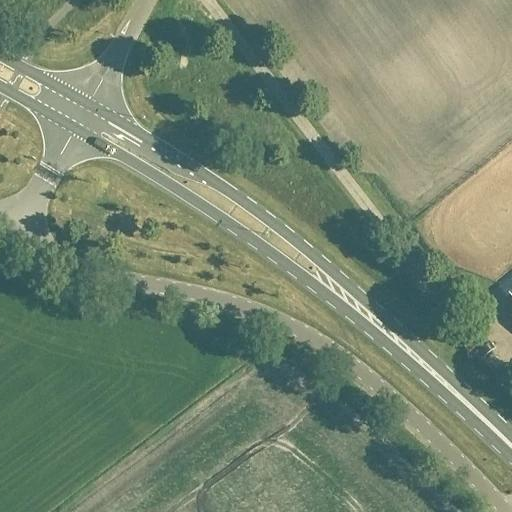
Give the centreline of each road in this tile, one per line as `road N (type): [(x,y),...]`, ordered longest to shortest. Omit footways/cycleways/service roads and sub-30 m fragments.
road 1 (unclassified): [(501,511),(383,400),(294,334),(232,309),(81,273),(14,240)]
road 2 (primary): [(438,380),(279,231),(87,106)]
road 3 (primary): [(73,131),(248,239),(438,380)]
road 4 (unclassified): [(14,240),(73,131)]
road 5 (unclassified): [(87,106),(146,0)]
